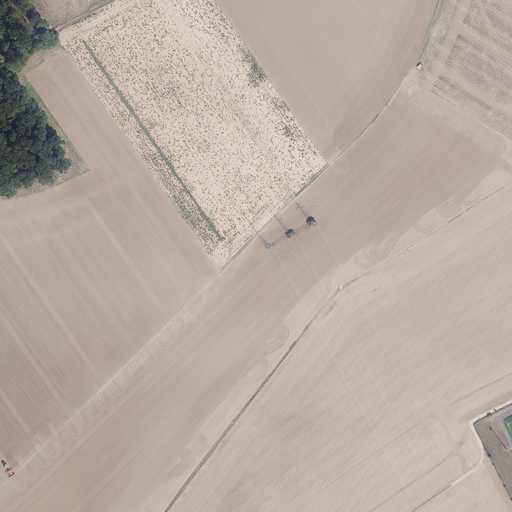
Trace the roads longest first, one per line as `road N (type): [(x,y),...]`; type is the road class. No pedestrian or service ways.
road 1 (track): [(437,0),(395,97),(0,488)]
road 2 (track): [(409,511),(479,465),(485,457),(467,422),(511,400)]
road 3 (track): [(511,144),(402,80)]
